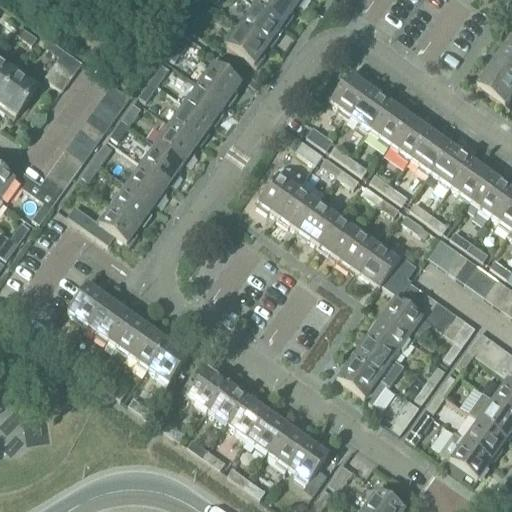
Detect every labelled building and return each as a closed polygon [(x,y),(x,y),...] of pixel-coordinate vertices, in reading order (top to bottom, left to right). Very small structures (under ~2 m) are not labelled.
[(281,0),(261,0),(254,11),(281,31),(282,30),(284,32),(293,21),(290,19),(296,10),(281,0)] [(281,0),(296,10),(299,12),(307,1),(305,0),(281,0)] [(203,11),(191,27),(198,32),(210,16),(203,11)] [(254,11),(239,31),(267,51),(270,53),(278,41),(275,39),(281,31),(254,11)] [(239,31),(225,51),(253,71),(256,73),(264,61),(261,59),(267,51),(239,31)] [(19,32),(14,39),(31,50),(36,43),(19,32)] [(47,44),(42,51),(58,63),(63,55),(47,44)] [(178,45),(167,61),(174,66),(185,50),(178,45)] [(511,53),(507,50),(492,70),(511,84),(511,53)] [(58,63),(56,65),(74,77),(81,68),(63,55),(58,63)] [(217,62),(197,90),(225,110),(228,112),(236,100),(233,98),(240,89),(227,79),(231,73),(217,62)] [(56,65),(50,74),(68,87),(74,77),(56,65)] [(0,99),(16,78),(0,66),(0,99)] [(161,69),(149,86),(156,91),(168,74),(161,69)] [(511,84),(492,70),(478,91),(506,111),(511,101),(511,84)] [(50,74),(43,83),(61,96),(68,87),(50,74)] [(0,99),(0,116),(3,119),(5,116),(14,122),(14,123),(15,123),(37,92),(36,92),(35,92),(17,79),(16,78),(0,99)] [(348,80),(329,108),(349,122),(369,94),(348,80)] [(149,86),(138,102),(145,107),(156,91),(149,86)] [(111,90),(103,100),(122,113),(129,102),(115,92),(111,89),(111,90)] [(197,90),(184,109),(214,131),(222,120),(219,118),(225,110),(197,90)] [(369,94),(349,122),(350,123),(369,136),(389,109),(370,95),(369,94)] [(103,100),(97,109),(115,122),(122,113),(103,100)] [(97,109),(91,118),(109,131),(115,122),(97,109)] [(132,109),(121,126),(128,131),(140,114),(132,109)] [(184,109),(169,129),(200,151),(208,140),(205,138),(211,130),(214,132),(214,131),(184,109)] [(389,109),(369,136),(370,137),(389,151),(409,123),(390,110),(389,109)] [(91,118),(84,128),(102,141),(109,131),(91,118)] [(409,123),(389,151),(390,151),(409,165),(429,137),(410,124),(409,123)] [(121,126),(109,142),(116,147),(128,131),(121,126)] [(84,128),(78,137),(96,149),(102,141),(84,128)] [(169,129),(155,149),(186,171),(194,160),(191,158),(197,150),(200,152),(200,151),(169,129)] [(312,133),(305,142),(325,156),(332,146),(312,133)] [(78,137),(71,145),(89,158),(96,149),(78,137)] [(429,137),(409,165),(411,166),(429,179),(449,151),(430,138),(429,137)] [(71,145),(66,153),(84,166),(89,158),(71,145)] [(302,147),(295,157),(314,171),(321,161),(302,147)] [(104,149),(92,166),(99,171),(111,155),(104,149)] [(155,149),(141,170),(168,190),(171,192),(179,180),(176,178),(183,170),(185,172),(186,171),(155,149)] [(449,151),(429,179),(431,180),(449,193),(469,166),(450,152),(449,151)] [(334,152),(329,159),(345,170),(350,163),(334,152)] [(66,153),(60,162),(77,175),(84,166),(66,153)] [(60,162),(52,173),(70,186),(77,175),(60,162)] [(350,163),(345,170),(361,182),(366,175),(350,163)] [(325,164),(320,171),(336,183),(341,175),(325,164)] [(92,166),(81,182),(88,187),(99,171),(92,166)] [(469,166),(449,193),(450,194),(469,207),(489,180),(470,166),(469,166)] [(0,204),(12,187),(43,209),(31,225),(34,226),(38,230),(50,213),(51,211),(58,203),(40,190),(9,169),(7,167),(0,177),(0,176),(0,204)] [(141,170),(127,190),(154,210),(157,212),(165,201),(162,199),(168,190),(141,170)] [(52,173),(45,182),(63,195),(70,186),(52,173)] [(259,205),(257,209),(278,224),(298,196),(297,196),(302,189),(296,185),(299,182),(292,177),(289,175),(281,175),(277,176),(274,179),(276,181),(263,200),(261,198),(257,204),(259,205)] [(341,175),(336,183),(353,194),(358,187),(341,175)] [(374,180),(369,187),(385,199),(390,192),(374,180)] [(489,180),(469,207),(471,209),(490,222),(509,194),(491,181),(489,180)] [(45,182),(40,190),(58,203),(63,195),(45,182)] [(127,190),(112,210),(139,230),(140,230),(143,232),(151,221),(148,219),(154,210),(127,190)] [(365,192),(360,200),(376,211),(381,204),(365,192)] [(390,192),(385,199),(401,210),(406,203),(390,192)] [(509,194),(490,222),(491,223),(510,236),(511,232),(511,196),(511,195),(509,194)] [(298,196),(278,224),(298,238),(318,210),(298,196)] [(381,204),(376,211),(393,223),(398,215),(381,204)] [(414,209),(409,216),(425,227),(430,220),(414,209)] [(73,213),(66,223),(107,252),(114,242),(125,250),(126,250),(129,252),(137,241),(134,239),(139,230),(112,210),(98,230),(73,213)] [(318,210),(298,238),(318,252),(338,225),(318,210)] [(430,220),(425,227),(441,239),(446,232),(430,220)] [(405,221),(400,228),(417,240),(422,232),(405,221)] [(338,225),(318,252),(338,267),(358,239),(338,225)] [(21,228),(9,245),(17,250),(28,234),(21,228)] [(454,237),(449,244),(465,256),(470,249),(454,237)] [(358,239),(338,267),(358,281),(378,253),(358,239)] [(9,245),(0,257),(0,262),(5,266),(17,250),(9,245)] [(440,245),(427,263),(428,264),(437,271),(449,252),(440,245)] [(470,249),(465,256),(482,267),(487,260),(470,249)] [(449,252),(437,271),(447,277),(459,259),(449,252)] [(378,253),(358,281),(378,295),(381,291),(393,300),(399,304),(410,289),(405,285),(410,276),(398,267),(378,253)] [(459,259),(447,277),(456,284),(468,265),(459,259)] [(468,265),(456,284),(465,290),(477,272),(468,265)] [(494,266),(489,273),(505,284),(510,277),(494,266)] [(477,272),(465,290),(474,297),(486,278),(477,272)] [(486,278),(474,297),(483,303),(495,285),(486,278)] [(495,285),(483,303),(492,310),(505,291),(495,285)] [(397,307),(397,308),(406,314),(419,296),(410,289),(399,304),(397,307)] [(86,290),(66,317),(86,332),(106,304),(86,290)] [(511,296),(505,291),(492,310),(502,316),(511,300),(511,296)] [(419,296),(406,314),(415,320),(428,302),(419,296)] [(511,300),(502,316),(511,323),(511,321),(511,300)] [(428,302),(415,320),(421,324),(425,327),(438,309),(428,302)] [(106,304),(86,332),(107,346),(127,319),(106,304)] [(393,305),(378,325),(406,345),(411,349),(417,340),(412,337),(421,324),(415,320),(406,314),(397,308),(397,307),(393,305)] [(438,309),(425,327),(434,333),(447,315),(438,309)] [(447,315),(434,333),(443,340),(456,322),(447,315)] [(127,319),(107,346),(126,360),(146,333),(127,319)] [(456,322),(443,340),(452,347),(465,328),(456,322)] [(378,325),(364,345),(392,365),(406,345),(378,325)] [(465,328),(452,347),(454,348),(461,353),(474,334),(465,328)] [(146,333),(126,360),(147,375),(167,347),(146,333)] [(479,338),(466,356),(473,361),(476,364),(490,346),(479,338)] [(364,345),(350,365),(378,385),(386,391),(387,392),(401,372),(392,365),(364,345)] [(52,346),(46,353),(63,365),(68,358),(52,346)] [(490,346),(476,364),(486,370),(499,352),(490,346)] [(167,347),(147,375),(168,389),(187,362),(167,347)] [(454,348),(442,364),(449,369),(461,353),(454,348)] [(499,352),(486,370),(494,376),(508,358),(499,352)] [(466,356),(454,373),(462,378),(473,361),(466,356)] [(68,358),(63,365),(79,377),(84,370),(68,358)] [(511,361),(508,358),(494,376),(504,383),(511,371),(511,361)] [(350,365),(335,386),(363,406),(371,411),(386,391),(378,385),(350,365)] [(436,372),(425,388),(432,393),(443,377),(436,372)] [(92,375),(87,382),(103,394),(108,386),(92,375)] [(205,375),(186,402),(206,417),(226,389),(205,375)] [(449,381),(437,397),(444,402),(456,386),(449,381)] [(511,389),(506,385),(491,406),(511,420),(511,389)] [(108,386),(103,394),(119,405),(124,398),(108,386)] [(425,388),(413,405),(420,410),(432,393),(425,388)] [(226,389),(206,417),(226,431),(246,403),(226,389)] [(437,397),(426,413),(433,419),(444,402),(437,397)] [(481,399),(467,419),(477,426),(505,446),(511,435),(511,420),(491,406),(481,399)] [(246,403),(226,431),(246,445),(266,418),(246,403)] [(132,404),(127,411),(144,422),(149,415),(132,404)] [(408,407),(393,427),(403,434),(418,414),(408,407)] [(423,417),(408,438),(418,445),(433,424),(423,417)] [(266,418),(246,445),(266,460),(286,432),(266,418)] [(477,426),(463,445),(491,465),(505,446),(477,426)] [(167,428),(162,435),(178,447),(183,440),(167,428)] [(286,432),(266,460),(286,474),(306,446),(286,432)] [(453,438),(438,459),(448,466),(476,486),(491,465),(463,445),(453,438)] [(191,446),(186,453),(202,464),(207,457),(191,446)] [(306,446),(286,474),(307,488),(302,495),(312,502),(326,482),(316,475),(327,461),(306,446)] [(207,457),(202,464),(219,476),(224,469),(207,457)] [(341,471),(327,491),(337,498),(351,478),(341,471)] [(231,474),(226,481),(243,493),(248,486),(231,474)] [(248,486),(243,493),(259,504),(264,497),(248,486)] [(392,495),(386,503),(396,510),(402,502),(392,495)] [(324,496),(312,511),(322,511),(331,501),(324,496)] [(375,496),(363,511),(398,511),(396,510),(386,503),(375,496)]
